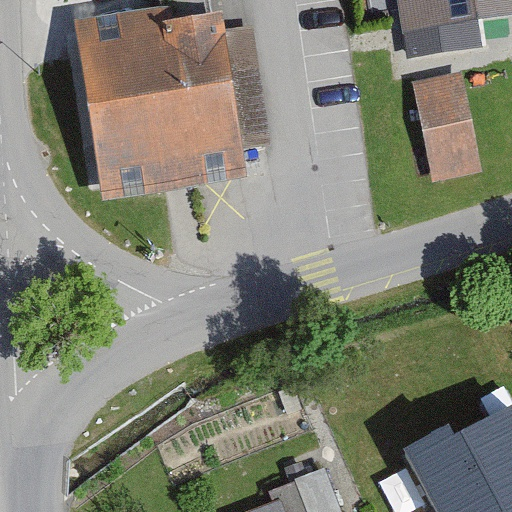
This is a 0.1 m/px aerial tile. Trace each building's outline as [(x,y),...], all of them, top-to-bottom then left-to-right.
[(511,0),(398,0),(407,56),(481,45),(477,16),(511,10),(511,0)] [(205,26),(89,35),(101,189),(217,180),(205,26)] [(464,72),(412,80),(427,178),(479,170),(464,72)] [(511,511),(511,393),(451,426),(446,416),(404,438),(443,511),(511,511)] [(281,511),(273,490),(213,511),(281,511)]
